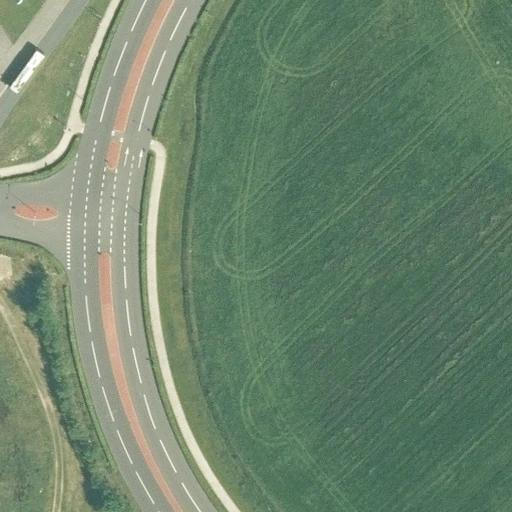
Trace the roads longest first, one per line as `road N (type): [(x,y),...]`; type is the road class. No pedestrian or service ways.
road 1 (tertiary): [(197,511),(144,406),(128,330),(125,215)]
road 2 (tertiary): [(83,243),(90,346),(117,433),(161,511)]
road 3 (tertiary): [(125,215),(147,94),(189,0)]
road 4 (tertiary): [(145,0),(118,59),(86,193)]
